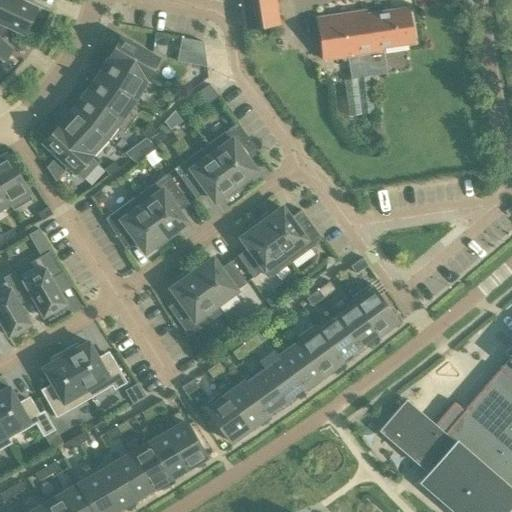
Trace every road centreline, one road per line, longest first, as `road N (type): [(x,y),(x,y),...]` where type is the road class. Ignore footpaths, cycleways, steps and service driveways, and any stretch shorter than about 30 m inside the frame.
road 1 (residential): [(298,160),(236,71),(228,18),(146,0)]
road 2 (residential): [(121,294),(298,160)]
road 3 (residential): [(348,225),(398,288),(496,208)]
road 4 (residential): [(121,294),(11,124)]
road 5 (residential): [(478,0),(511,156)]
road 6 (residential): [(11,124),(57,82),(100,0)]
road 7 (residential): [(348,225),(496,208)]
road 8 (residential): [(0,365),(121,294)]
